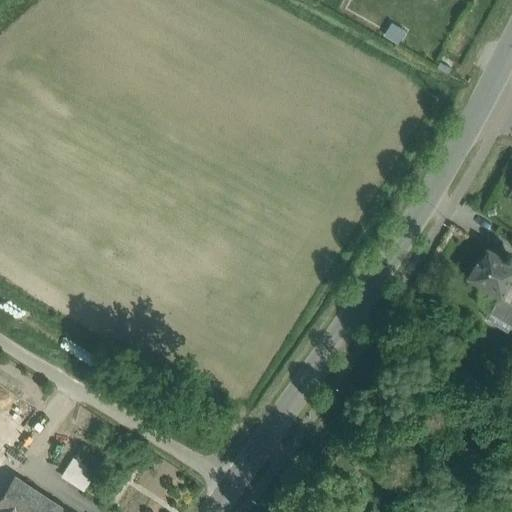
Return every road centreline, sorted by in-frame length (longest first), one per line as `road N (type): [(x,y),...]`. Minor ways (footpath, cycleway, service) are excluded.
road 1 (tertiary): [(482,104),(452,162),(233,486)]
road 2 (unclassified): [(233,486),(0,340)]
